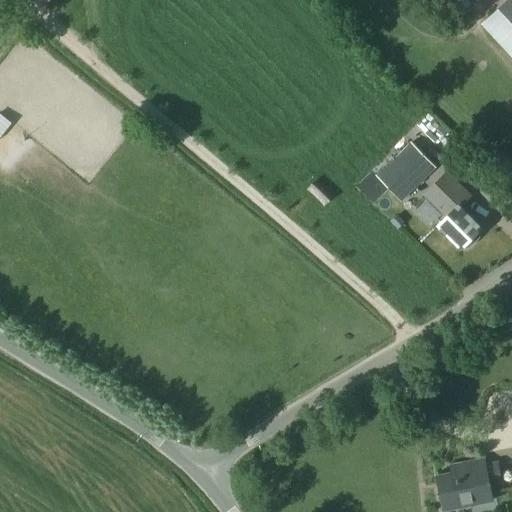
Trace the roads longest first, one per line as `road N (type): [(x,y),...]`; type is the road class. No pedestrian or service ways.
road 1 (track): [(30,4),(416,339)]
road 2 (unclassified): [(197,475),(511,283)]
road 3 (unclassified): [(197,475),(152,434),(0,341)]
